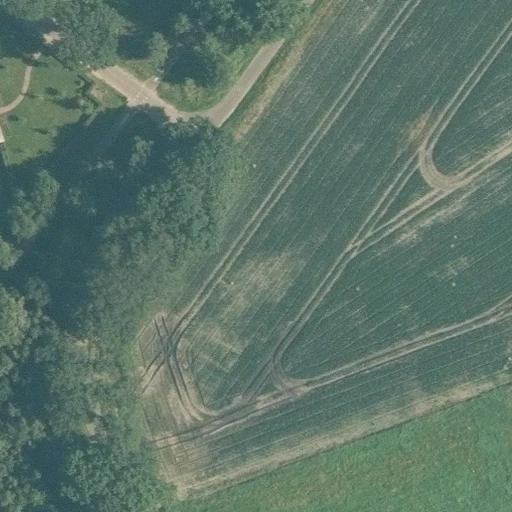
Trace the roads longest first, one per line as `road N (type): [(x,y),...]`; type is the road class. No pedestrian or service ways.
road 1 (unclassified): [(127,511),(78,348),(90,283),(198,138)]
road 2 (unclassified): [(198,138),(14,0)]
road 3 (unclassified): [(198,138),(305,0)]
